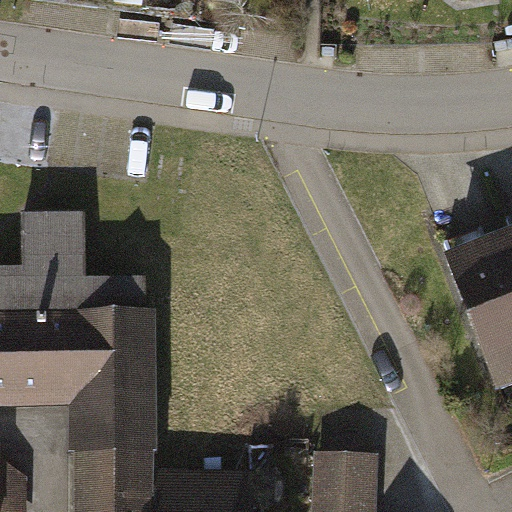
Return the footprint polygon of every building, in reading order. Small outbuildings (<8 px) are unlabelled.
[(84,216),(23,216),(23,270),(0,269),(0,406),(79,406),(79,511),(151,511),(152,470),(146,281),(85,282),(84,216)] [(511,232),(511,231),(448,255),(499,391),(511,386),(511,232)] [(377,511),(380,458),(317,454),(315,511),(377,511)] [(0,511),(26,511),(28,478),(0,456),(0,511)] [(152,470),(151,511),(254,511),(255,471),(152,470)]
